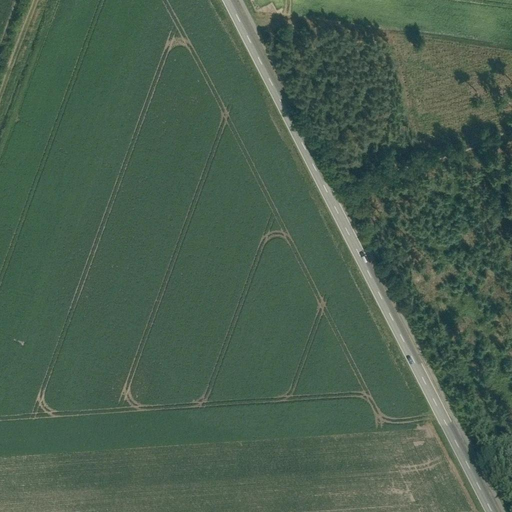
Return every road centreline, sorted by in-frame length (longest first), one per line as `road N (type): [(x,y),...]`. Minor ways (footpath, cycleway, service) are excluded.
road 1 (secondary): [(489,511),(227,0)]
road 2 (track): [(333,205),(511,135)]
